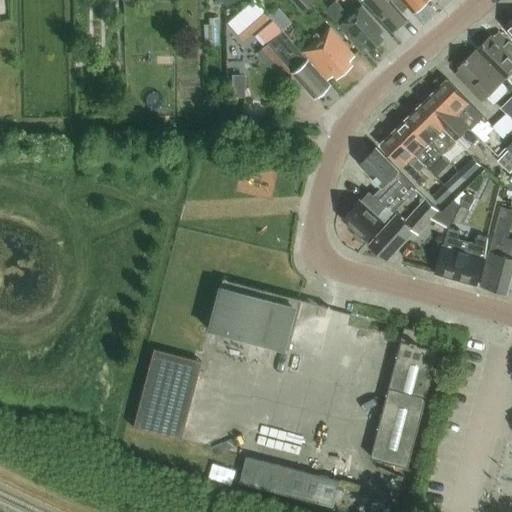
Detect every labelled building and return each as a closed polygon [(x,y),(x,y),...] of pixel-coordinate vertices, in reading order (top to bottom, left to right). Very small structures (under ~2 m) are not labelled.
[(243,42),(270,18),(254,0),(227,24),(243,42)] [(288,0),(300,13),(315,0),(288,0)] [(359,0),(388,32),(405,18),(389,0),(359,0)] [(401,0),(412,12),(425,0),(401,0)] [(338,26),(339,26),(360,50),(365,45),(369,50),(382,38),(378,34),(382,30),(361,6),(349,17),(335,1),(324,11),(338,26)] [(348,61),(354,56),(329,28),(303,52),(327,80),(333,75),(336,78),(351,65),(348,61)] [(283,32),(274,39),(268,44),(292,72),(291,73),(314,98),(329,85),(292,42),(283,32)] [(505,81),(511,74),(511,43),(510,42),(509,43),(500,33),(494,38),(492,36),(476,51),(505,81)] [(484,102),(505,81),(476,51),(460,67),(462,69),(457,74),(484,102)] [(233,76),(232,96),(244,97),(244,76),(233,76)] [(472,129),(484,117),(448,80),(436,92),(461,118),(472,129)] [(461,118),(436,92),(423,105),(444,128),(457,141),(462,135),(473,146),(481,138),(472,129),(461,118)] [(244,97),(241,115),(264,119),(267,107),(258,105),(259,100),(244,97)] [(449,148),(457,141),(444,128),(423,105),(409,119),(430,142),(437,135),(449,148)] [(442,154),(430,142),(409,119),(394,133),(416,156),(428,168),(442,154)] [(428,169),(428,168),(416,156),(394,133),(381,145),(417,182),(422,186),(428,180),(424,175),(420,171),(425,166),(428,169)] [(511,142),(508,147),(510,149),(501,158),(511,169),(511,142)] [(377,198),(394,214),(417,189),(378,148),(361,165),(386,190),(377,198)] [(473,159),(459,173),(466,180),(481,167),(473,159)] [(459,173),(445,186),(453,193),(466,180),(459,173)] [(441,205),(453,193),(445,186),(433,197),(441,205)] [(394,214),(377,198),(371,192),(362,201),(361,200),(344,219),(357,232),(355,233),(356,236),(361,241),(364,241),(366,239),(367,241),(384,222),(385,223),(394,214)] [(470,210),(476,198),(466,194),(460,205),(470,210)] [(442,214),(440,211),(427,199),(406,222),(398,215),(371,245),(388,260),(415,230),(419,234),(433,218),(449,227),(461,206),(453,202),(442,214)] [(511,281),(511,238),(510,238),(511,230),(511,210),(502,208),(495,234),(482,286),(509,294),(511,281)] [(486,254),(488,239),(479,236),(477,245),(459,239),(461,231),(450,228),(446,243),(437,274),(478,286),(486,254)] [(209,330),(288,351),(301,300),(222,279),(209,330)] [(421,331),(406,327),(372,458),(409,467),(439,350),(417,345),(421,331)] [(202,362),(156,350),(135,428),(182,440),(202,362)] [(247,459),(241,483),(333,506),(339,481),(247,459)]
